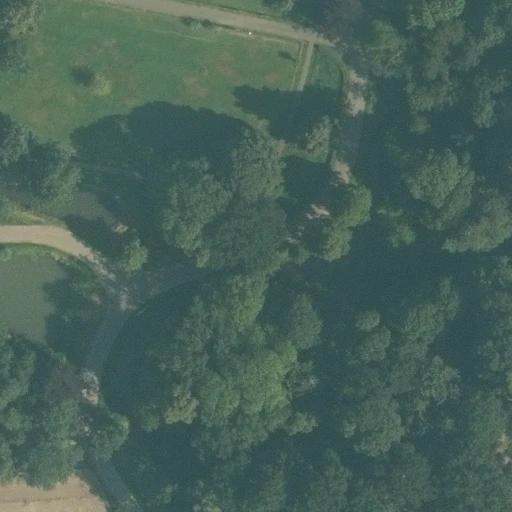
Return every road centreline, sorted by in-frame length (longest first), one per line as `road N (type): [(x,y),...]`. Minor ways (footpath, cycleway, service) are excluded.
road 1 (residential): [(368,0),(354,125),(335,190),(304,223),(138,286)]
road 2 (residential): [(138,286),(98,350),(85,409),(107,475),(131,511)]
road 3 (unclassified): [(138,286),(55,235),(0,232)]
